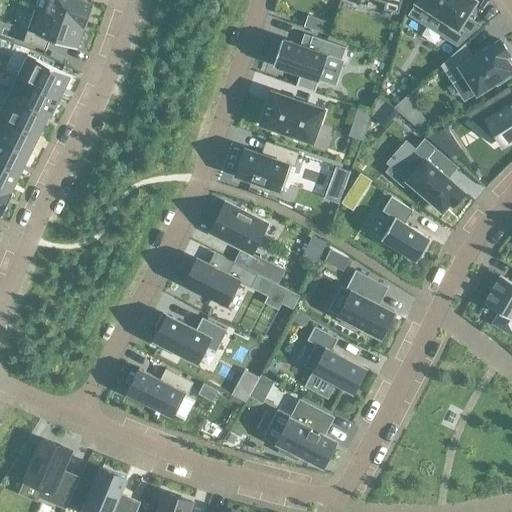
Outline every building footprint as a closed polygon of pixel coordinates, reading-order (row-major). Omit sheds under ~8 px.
[(86,27),(94,4),(82,0),(38,0),(35,9),(85,26),(84,27),(86,27)] [(374,0),(386,4),(384,9),(398,14),(402,0),(374,0)] [(465,17),(475,1),(472,0),(418,0),(412,11),(423,18),(428,10),(448,22),(440,34),(457,45),(479,25),(465,17)] [(77,48),(84,27),(85,26),(35,9),(23,43),(46,51),(50,39),(77,48)] [(317,18),(313,30),(329,35),(332,23),(317,18)] [(282,38),(273,65),(300,73),(296,85),(315,91),(328,54),(341,58),(345,45),(312,35),(308,46),(282,38)] [(510,54),(501,40),(471,59),(462,46),(441,65),(454,84),(466,76),(477,93),(495,82),(497,85),(511,75),(511,72),(511,71),(511,70),(511,60),(508,55),(510,54)] [(60,96),(70,76),(27,55),(17,76),(60,96)] [(60,96),(17,76),(8,95),(49,115),(48,117),(50,118),(60,96)] [(503,145),(511,139),(511,100),(505,90),(509,88),(509,86),(465,114),(479,127),(488,121),(503,145)] [(313,140),(323,111),(324,111),(325,109),(323,108),(322,109),(273,91),(271,90),(270,93),(271,93),(261,123),(260,123),(259,125),(261,125),(262,125),(311,142),(313,143),(314,141),(313,140)] [(39,135),(48,117),(49,115),(8,95),(0,111),(0,117),(6,121),(7,119),(39,135)] [(395,108),(394,107),(379,95),(371,116),(380,125),(395,108)] [(39,135),(7,119),(6,121),(0,133),(0,140),(29,155),(39,135)] [(450,133),(435,143),(442,149),(455,141),(450,133)] [(0,165),(20,175),(29,155),(0,140),(0,165)] [(419,155),(402,175),(408,180),(408,181),(442,210),(450,202),(453,205),(464,192),(439,171),(448,160),(424,140),(414,151),(419,155)] [(245,149),(235,175),(262,184),(260,188),(274,193),(275,189),(283,192),(292,165),(294,166),(299,152),(266,141),(261,154),(245,149)] [(11,192),(20,175),(0,165),(0,189),(10,194),(11,192)] [(346,181),(350,172),(337,167),(333,176),(346,181)] [(364,193),(372,180),(360,173),(352,185),(364,193)] [(0,214),(2,216),(13,194),(11,192),(10,194),(0,189),(0,214)] [(430,239),(405,223),(413,210),(391,197),(382,211),(389,215),(376,236),(417,261),(430,239)] [(225,203),(210,232),(242,249),(235,261),(278,283),(284,270),(252,254),(267,224),(225,203)] [(224,273),(197,259),(184,284),(227,306),(239,282),(247,286),(254,272),(230,260),(224,273)] [(380,337),(393,312),(374,302),(383,285),(355,270),(345,289),(351,292),(339,316),(344,318),(342,322),(356,329),(358,326),(380,337)] [(511,282),(500,276),(484,303),(500,312),(493,324),(511,334),(511,282)] [(298,311),(293,320),(305,326),(310,318),(298,311)] [(202,318),(196,330),(164,314),(156,328),(160,330),(154,341),(197,362),(205,347),(216,352),(227,330),(202,318)] [(353,392),(365,369),(330,351),(337,339),(314,327),(307,341),(315,345),(304,366),(353,392)] [(187,395),(193,383),(166,369),(160,379),(139,368),(126,393),(173,417),(185,394),(187,395)] [(249,396),(262,403),(274,382),(261,375),(249,396)] [(204,383),(198,394),(213,401),(218,390),(204,383)] [(246,402),(249,396),(251,392),(238,384),(232,395),(246,402)] [(318,433),(327,415),(300,401),(278,443),(282,446),(279,451),(297,461),(300,455),(322,466),(335,441),(318,433)] [(62,470),(70,450),(43,439),(25,481),(44,489),(40,497),(65,508),(78,477),(62,470)] [(102,468),(83,511),(112,511),(126,478),(102,468)] [(188,511),(192,502),(164,492),(157,511),(188,511)]
